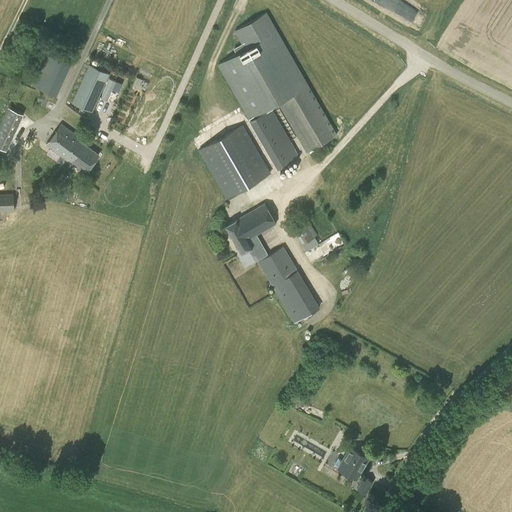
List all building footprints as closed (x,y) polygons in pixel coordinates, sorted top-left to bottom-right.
[(307,150),(336,133),(307,83),(263,8),(233,25),(247,48),(217,65),(277,169),(299,156),(271,108),(279,103),(307,150)] [(73,58),(48,47),(31,84),(56,95),(73,58)] [(109,73),(89,64),(72,102),(92,112),(109,73)] [(0,123),(0,146),(6,150),(23,113),(8,106),(0,123)] [(86,171),(99,154),(84,143),(86,140),(61,123),(45,144),(69,162),(71,160),(86,171)] [(271,172),(243,124),(198,150),(226,198),(271,172)] [(0,193),(0,210),(14,210),(14,192),(0,193)] [(242,252),(251,246),(259,260),(257,261),(294,322),(320,306),(283,245),(268,255),(256,235),(277,223),(264,202),(226,225),(242,252)] [(305,216),(290,225),(302,244),(317,235),(305,216)] [(318,245),(314,238),(303,245),(307,252),(318,245)] [(351,446),(342,460),(338,457),(334,465),(357,478),(369,456),(351,446)] [(366,493),(373,481),(365,476),(358,489),(366,493)]
